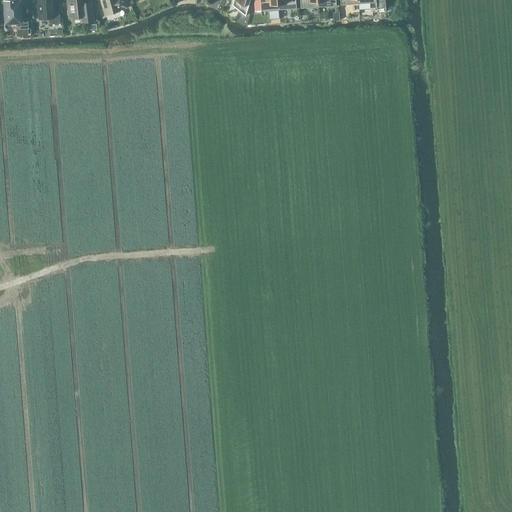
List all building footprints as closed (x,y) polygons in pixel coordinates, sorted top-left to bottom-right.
[(19,1),(13,1),(13,0),(3,1),(5,23),(15,23),(16,29),(28,29),(27,18),(20,18),(19,1)] [(37,0),(38,19),(48,18),(48,24),(59,24),(59,12),(52,12),(51,0),(37,0)] [(83,0),(66,0),(69,18),(85,17),(85,22),(93,21),(91,4),(84,5),(83,0)] [(99,0),(104,15),(120,10),(119,9),(126,8),(123,0),(99,0)] [(233,0),(232,5),(246,15),(250,0),(233,0)] [(260,0),(261,11),(279,10),(278,0),(260,0)] [(278,0),(279,10),(297,9),(295,0),(278,0)] [(300,0),(301,8),(319,7),(318,0),(300,0)] [(42,271),(54,267),(53,262),(40,267),(42,271)] [(24,272),(26,278),(37,275),(35,269),(24,272)]
